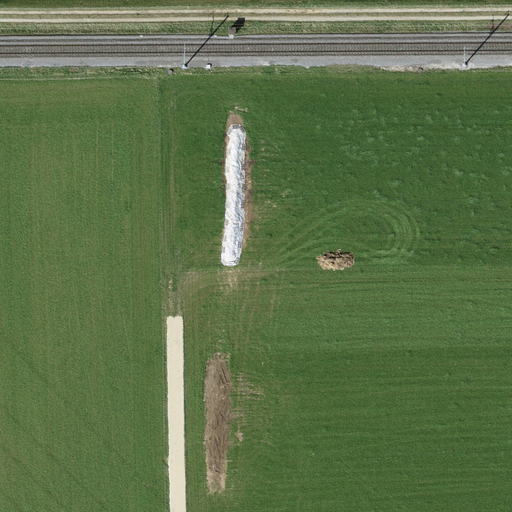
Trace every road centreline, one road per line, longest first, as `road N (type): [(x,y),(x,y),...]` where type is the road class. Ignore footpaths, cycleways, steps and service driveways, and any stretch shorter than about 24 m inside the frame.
road 1 (track): [(0,13),(511,15)]
road 2 (track): [(175,327),(180,511)]
